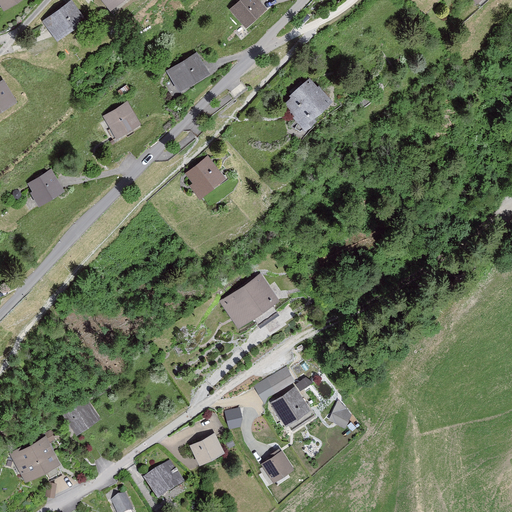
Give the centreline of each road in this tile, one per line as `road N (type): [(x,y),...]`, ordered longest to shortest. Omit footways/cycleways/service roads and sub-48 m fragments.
road 1 (track): [(0,372),(81,267),(313,25)]
road 2 (unclassified): [(0,313),(258,47)]
road 3 (track): [(220,392),(434,259),(511,198)]
road 4 (residential): [(47,511),(220,392)]
